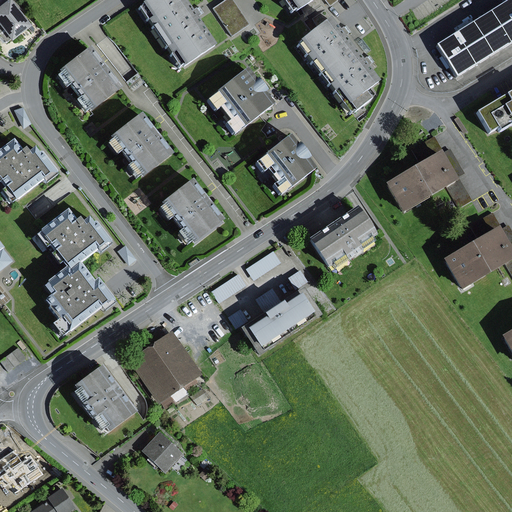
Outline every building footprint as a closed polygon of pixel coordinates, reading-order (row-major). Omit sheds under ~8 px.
[(0,7),(0,28),(11,42),(30,28),(18,12),(9,0),(0,7)] [(0,0),(0,7),(9,0),(18,12),(22,9),(14,0),(0,0)] [(182,0),(150,0),(143,6),(186,67),(215,47),(196,19),(198,18),(196,14),(194,11),(191,13),(182,0)] [(231,0),(226,0),(213,9),(232,37),(249,25),(231,0)] [(286,0),(296,13),(314,0),(286,0)] [(511,0),(436,47),(455,79),(511,43),(511,0)] [(329,19),(297,43),(307,56),(305,58),(310,64),(313,62),(331,85),(328,87),(333,93),(335,91),(353,114),(370,101),(364,94),(378,83),(367,69),(369,67),(366,63),(364,60),(362,61),(344,39),(346,37),(343,33),(340,29),(338,31),(329,19)] [(88,50),(58,73),(85,106),(89,111),(118,89),(88,50)] [(246,72),(208,101),(216,112),(221,108),(230,121),(223,126),(232,137),(273,107),(246,72)] [(133,78),(126,83),(130,88),(142,79),(138,74),(133,78)] [(142,79),(130,88),(133,92),(145,83),(142,79)] [(511,92),(475,114),(487,136),(497,131),(498,133),(511,125),(511,92)] [(23,108),(13,112),(19,122),(23,130),(30,125),(23,108)] [(139,116),(109,139),(125,160),(141,181),(171,158),(139,116)] [(458,118),(454,120),(463,134),(467,131),(458,118)] [(433,136),(412,150),(416,155),(425,148),(428,152),(434,148),(439,144),(433,136)] [(287,137),(252,165),(260,176),(265,172),(274,185),(271,187),(279,198),(314,171),(287,137)] [(12,142),(0,151),(0,183),(15,203),(41,182),(43,185),(55,176),(33,148),(27,153),(24,149),(20,152),(12,142)] [(444,152),(439,144),(434,148),(438,154),(456,182),(459,180),(467,175),(450,148),(444,152)] [(438,154),(384,187),(401,215),(448,187),(456,182),(438,154)] [(456,182),(448,187),(461,210),(472,203),(459,180),(456,182)] [(190,182),(159,207),(190,246),(221,222),(190,182)] [(354,209),(307,242),(319,260),(322,264),(339,252),(343,257),(357,248),(353,243),(370,231),(354,209)] [(491,210),(470,223),(473,229),(483,223),(485,227),(492,223),(497,220),(491,210)] [(67,275),(78,266),(95,253),(98,256),(111,246),(94,223),(93,224),(89,219),(79,226),(76,222),(73,224),(65,214),(39,233),(54,253),(49,256),(57,267),(60,265),(64,271),(67,275)] [(502,227),(497,220),(492,223),(496,230),(511,255),(511,230),(507,223),(502,227)] [(511,255),(496,230),(442,262),(459,291),(505,263),(511,258),(511,255)] [(0,270),(12,262),(2,249),(4,247),(0,242),(0,270)] [(125,247),(118,253),(129,267),(136,261),(125,247)] [(271,253),(245,270),(252,282),(279,264),(271,253)] [(197,258),(189,263),(192,267),(200,262),(197,258)] [(64,271),(42,289),(49,298),(43,303),(68,335),(99,311),(102,314),(115,304),(96,281),(93,284),(78,266),(67,275),(64,271)] [(299,272),(287,280),(295,291),(307,283),(299,272)] [(238,275),(211,293),(219,305),(246,287),(238,275)] [(261,317),(280,304),(271,291),(252,303),(261,317)] [(263,321),(245,332),(257,352),(312,317),(300,298),(283,309),(280,304),(261,317),(263,321)] [(240,311),(228,319),(236,330),(248,322),(240,311)] [(171,331),(128,360),(158,405),(184,388),(186,392),(198,384),(196,380),(201,376),(171,331)] [(511,333),(501,340),(511,357),(511,333)] [(26,358),(17,348),(0,361),(0,362),(8,373),(26,358)] [(107,374),(112,371),(103,360),(99,364),(107,374)] [(100,368),(73,388),(85,404),(79,408),(90,423),(97,418),(108,434),(134,415),(100,368)] [(158,434),(141,453),(165,474),(182,455),(158,434)] [(0,471),(21,457),(8,439),(0,444),(0,471)] [(205,468),(199,476),(204,481),(211,473),(205,468)] [(48,501),(32,511),(70,511),(74,509),(60,490),(46,500),(48,501)]
